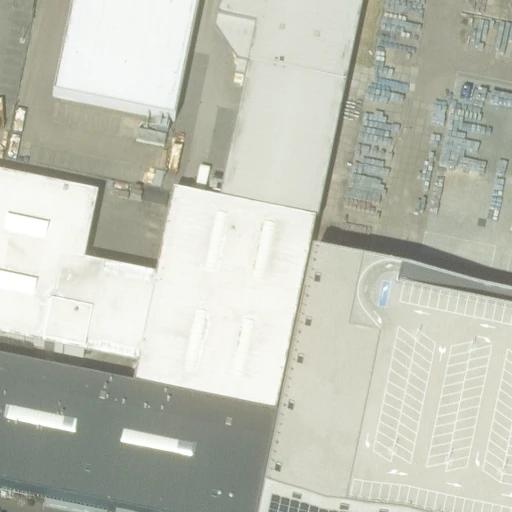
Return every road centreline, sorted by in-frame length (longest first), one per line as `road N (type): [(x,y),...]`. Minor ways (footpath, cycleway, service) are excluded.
road 1 (unknown): [(0,352),(76,366),(103,357),(111,344),(124,178)]
road 2 (unknown): [(397,270),(347,511)]
road 3 (unknown): [(52,0),(33,113),(123,146),(124,178)]
road 4 (unknown): [(124,178),(184,178),(215,0)]
road 5 (unknown): [(0,154),(124,178)]
